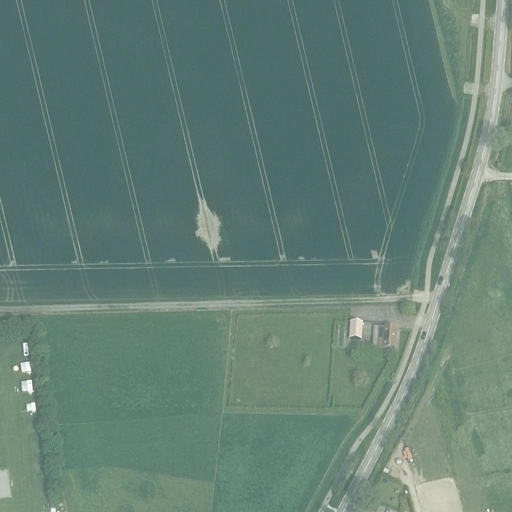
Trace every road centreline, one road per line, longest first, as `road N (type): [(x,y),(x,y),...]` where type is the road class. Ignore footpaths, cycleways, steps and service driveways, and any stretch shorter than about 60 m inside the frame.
road 1 (secondary): [(342,511),(428,330),(488,133),(505,0)]
road 2 (track): [(0,308),(438,298)]
